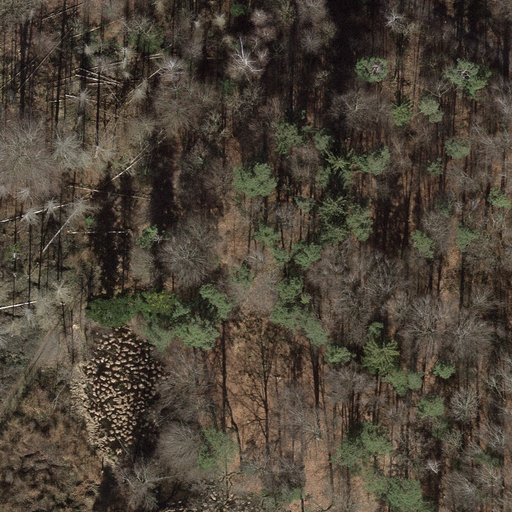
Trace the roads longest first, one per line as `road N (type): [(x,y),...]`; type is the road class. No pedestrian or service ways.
road 1 (track): [(0,426),(83,296),(159,207),(201,137),(275,68),(307,0)]
road 2 (track): [(402,0),(511,64)]
